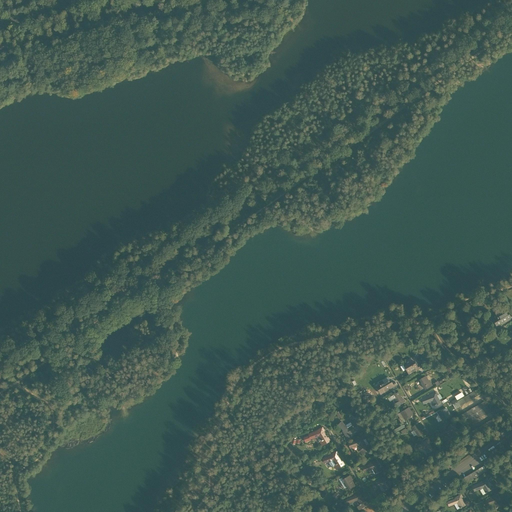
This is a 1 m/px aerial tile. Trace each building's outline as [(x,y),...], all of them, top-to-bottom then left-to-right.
[(497,318),(501,315),(501,314),(500,312),(496,315),(496,316),(494,317),(495,319),(493,320),(496,326),(501,323),(498,319),(497,318)] [(501,323),(501,324),(511,317),(511,315),(509,316),(507,312),(501,315),(497,318),(498,319),(501,323)] [(405,370),(409,375),(412,373),(411,372),(414,370),(415,371),(421,367),(420,364),(417,366),(414,362),(404,368),(405,370)] [(419,380),(425,390),(432,386),(430,383),(429,383),(428,381),(425,377),(419,380)] [(389,380),(384,383),(382,381),(379,383),(380,385),(380,386),(380,387),(381,387),(384,392),(396,385),(394,382),(392,383),(390,380),(389,380)] [(423,404),(430,401),(432,400),(436,406),(440,403),(436,396),(438,395),(436,392),(431,394),(430,395),(431,396),(430,397),(422,400),(423,404)] [(455,396),(457,400),(464,396),(462,392),(455,396)] [(398,393),(394,395),(389,398),(391,401),(395,399),(397,403),(393,405),(395,409),(400,406),(399,405),(405,402),(403,400),(402,400),(398,393)] [(405,420),(406,421),(407,420),(407,419),(413,415),(408,408),(401,412),(405,420)] [(438,412),(442,421),(450,416),(446,409),(440,412),(440,411),(438,412)] [(346,425),(345,427),(347,429),(352,426),(351,424),(355,422),(354,420),(346,425)] [(360,430),(355,422),(351,424),(352,426),(347,429),(345,427),(341,422),(338,425),(344,431),(344,432),(344,433),(347,438),(349,436),(349,435),(355,431),(356,432),(360,430)] [(403,424),(392,430),(394,434),(405,428),(403,424)] [(413,430),(414,431),(416,435),(418,437),(424,434),(422,431),(421,432),(417,424),(413,427),(414,429),(413,430)] [(451,432),(455,438),(460,435),(455,428),(457,427),(455,424),(451,426),(451,428),(449,429),(441,432),(442,436),(451,432)] [(317,432),(315,433),(313,434),(309,435),(309,436),(310,439),(316,437),(319,436),(322,441),(320,442),(322,446),(330,441),(328,438),(327,438),(323,431),(324,430),(323,428),(318,430),(319,431),(317,432)] [(360,451),(362,455),(370,450),(368,447),(367,447),(366,446),(363,440),(364,439),(363,437),(358,439),(359,440),(356,442),(348,445),(350,448),(358,445),(361,451),(360,451)] [(424,448),(428,453),(433,450),(428,443),(430,442),(428,439),(424,442),(423,442),(423,444),(422,444),(414,447),(415,451),(424,448)] [(334,467),(336,470),(344,466),(342,462),(341,463),(337,456),(338,455),(337,452),(332,455),(332,456),(331,457),(323,460),(324,463),(328,462),(333,461),(336,466),(334,467)] [(372,469),(376,475),(381,472),(377,464),(378,464),(376,461),(371,464),(371,465),(370,466),(362,468),(364,472),(372,469)] [(304,469),(300,472),(304,478),(310,474),(307,469),(305,471),(304,469)] [(350,476),(345,479),(343,480),(347,487),(349,490),(354,487),(350,480),(352,479),(350,476)] [(382,485),(386,491),(391,488),(386,481),(388,480),(386,477),(381,480),(381,481),(380,482),(372,485),(373,488),(382,485)] [(486,493),(491,490),(487,483),(488,482),(486,480),(482,482),(483,483),(481,484),(472,487),(474,491),(479,489),(483,488),(486,493)] [(356,500),(359,505),(364,502),(360,496),(362,495),(360,492),(356,495),(354,497),(346,500),(348,503),(356,500)] [(460,508),(465,505),(461,498),(462,497),(461,495),(455,498),(456,499),(455,499),(447,502),(448,507),(454,504),(457,503),(460,508)] [(493,503),(496,509),(501,506),(497,499),(499,498),(497,495),(492,498),(492,499),(491,500),(483,503),(485,507),(493,503)] [(366,502),(364,502),(359,505),(357,507),(359,510),(368,505),(366,502)]
